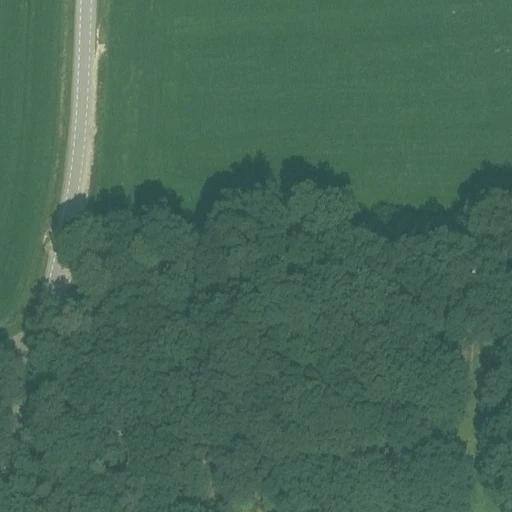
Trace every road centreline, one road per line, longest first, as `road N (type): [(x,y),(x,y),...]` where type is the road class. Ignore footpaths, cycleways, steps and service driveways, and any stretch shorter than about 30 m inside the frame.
road 1 (track): [(511,251),(250,256),(77,311)]
road 2 (tertiary): [(45,323),(74,186),(83,0)]
road 3 (track): [(77,311),(141,511)]
road 4 (tertiary): [(0,503),(45,323)]
